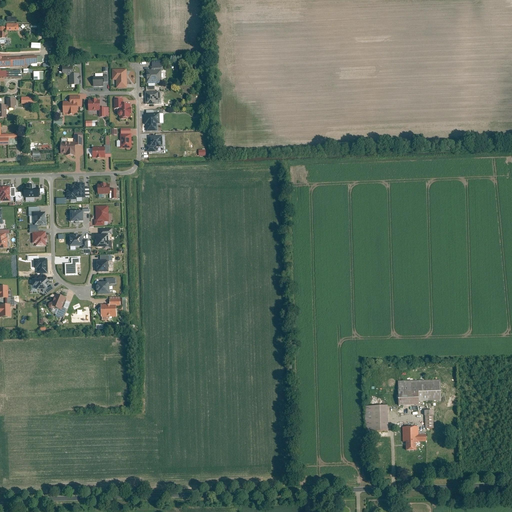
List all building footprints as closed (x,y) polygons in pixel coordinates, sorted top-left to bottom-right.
[(47,34),(46,26),(37,27),(38,35),(47,34)] [(42,56),(10,57),(10,67),(31,66),(31,64),(36,64),(36,63),(42,63),(42,56)] [(10,57),(0,57),(0,67),(10,67),(10,57)] [(66,66),(62,66),(62,76),(69,76),(70,86),(80,85),(79,82),(81,82),(81,77),(80,77),(80,74),(74,75),(74,66),(71,66),(71,64),(66,65),(66,66)] [(146,85),(161,84),(161,72),(163,72),(163,67),(150,67),(150,71),(146,71),(146,85)] [(127,70),(112,70),(112,81),(116,81),(117,90),(128,89),(127,70)] [(33,72),(34,80),(44,80),(43,72),(33,72)] [(104,88),(104,78),(94,78),(94,88),(104,88)] [(160,92),(145,92),(145,106),(156,105),(156,102),(160,102),(160,92)] [(81,97),(70,97),(70,102),(63,102),(63,115),(68,115),(68,116),(75,116),(75,114),(78,114),(78,107),(81,106),(81,97)] [(92,101),(89,102),(89,112),(99,112),(100,119),(110,118),(109,109),(101,109),(100,101),(98,101),(98,100),(91,101),(92,101)] [(131,109),(131,104),(124,105),(123,100),(114,100),(114,111),(120,110),(120,112),(118,114),(118,116),(120,118),(120,120),(127,120),(128,119),(131,119),(131,115),(132,115),(132,109),(131,109)] [(159,113),(145,114),(145,116),(143,116),(144,126),(145,126),(146,133),(157,132),(157,125),(160,125),(159,113)] [(73,143),(60,143),(61,156),(76,156),(76,147),(83,147),(83,135),(73,135),(73,143)] [(132,150),(132,135),(120,135),(121,150),(132,150)] [(162,136),(148,137),(149,146),(146,146),(146,153),(156,153),(156,148),(162,148),(162,136)] [(106,159),(106,148),(93,148),(94,159),(106,159)] [(86,199),(86,184),(74,184),(74,186),(68,186),(68,191),(66,191),(66,198),(67,198),(67,201),(77,201),(77,199),(86,199)] [(111,195),(110,185),(98,185),(98,196),(111,195)] [(10,188),(0,187),(0,199),(1,200),(1,203),(10,203),(10,188)] [(39,199),(38,187),(23,187),(23,199),(39,199)] [(109,207),(96,207),(96,221),(94,221),(95,227),(105,227),(105,223),(110,223),(109,207)] [(82,212),(70,212),(70,223),(82,223),(82,212)] [(46,214),(34,215),(34,227),(46,227),(46,214)] [(46,237),(46,233),(32,233),(33,245),(36,245),(36,248),(46,247),(46,243),(47,243),(47,237),(46,237)] [(82,236),(70,237),(70,247),(82,247),(82,250),(89,249),(88,240),(82,240),(82,236)] [(109,236),(96,236),(97,250),(110,249),(109,236)] [(47,259),(34,260),(34,269),(37,269),(37,275),(48,274),(47,259)] [(72,265),(65,265),(65,275),(76,275),(76,265),(80,265),(79,259),(71,260),(72,265)] [(109,262),(98,263),(98,275),(110,274),(109,262)] [(48,280),(33,281),(33,288),(37,288),(37,292),(48,291),(48,289),(50,288),(50,284),(48,284),(48,280)] [(110,284),(98,284),(98,287),(97,287),(97,293),(98,293),(99,296),(110,295),(110,284)] [(8,287),(0,287),(0,299),(8,300),(8,287)] [(67,300),(56,295),(52,303),(50,304),(48,306),(49,309),(52,310),(55,309),(62,312),(67,300)] [(110,305),(101,306),(101,318),(102,318),(102,322),(109,321),(109,318),(117,318),(117,308),(121,307),(121,300),(110,300),(110,305)] [(0,318),(11,319),(10,306),(0,306),(0,318)] [(442,380),(399,381),(400,407),(422,406),(422,401),(443,400),(442,380)] [(366,406),(367,432),(391,432),(390,405),(366,406)] [(437,411),(425,411),(425,416),(427,416),(427,429),(436,428),(435,416),(437,416),(437,411)] [(404,435),(404,442),(408,441),(409,450),(419,450),(418,441),(428,441),(428,434),(420,434),(420,427),(401,427),(401,436),(404,435)]
